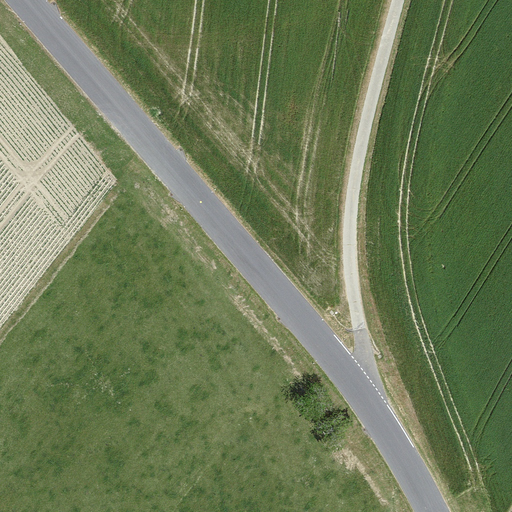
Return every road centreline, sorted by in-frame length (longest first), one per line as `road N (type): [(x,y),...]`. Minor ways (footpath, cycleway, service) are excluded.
road 1 (tertiary): [(25,0),(338,358),(434,511)]
road 2 (track): [(377,412),(359,330),(351,219),(398,0)]
